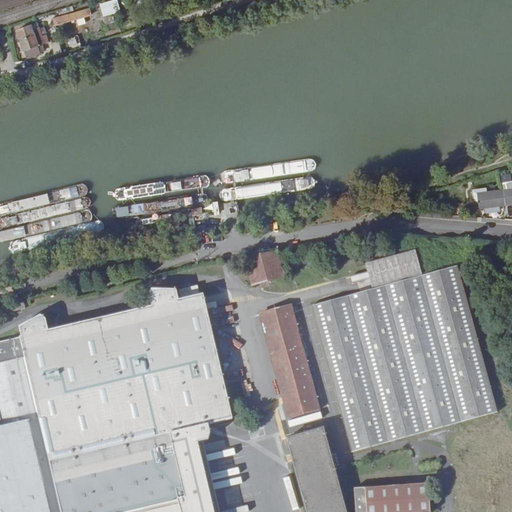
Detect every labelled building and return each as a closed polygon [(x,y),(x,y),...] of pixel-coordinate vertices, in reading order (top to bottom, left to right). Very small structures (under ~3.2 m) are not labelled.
[(113,0),(100,4),(103,17),(121,11),(117,0),(113,0)] [(86,16),(84,10),(53,19),(54,24),(86,16)] [(10,28),(17,48),(19,53),(33,48),(31,43),(38,40),(33,24),(26,27),(24,23),(10,28)] [(474,200),(479,200),(479,194),(489,194),(489,189),(474,189),(474,200)] [(501,208),(511,207),(511,193),(489,194),(479,194),(479,200),(479,208),(488,208),(488,213),(501,213),(501,208)] [(367,265),(374,288),(424,275),(418,251),(367,265)] [(253,287),(283,279),(277,253),(245,258),(253,287)] [(458,267),(313,307),(352,453),(498,413),(458,267)] [(24,337),(19,337),(51,470),(59,468),(57,461),(232,420),(202,294),(177,300),(175,290),(150,288),(150,293),(153,306),(49,330),(46,319),(42,314),(21,326),(24,337)] [(24,302),(12,306),(13,312),(26,309),(24,302)] [(292,313),(290,305),(260,314),(262,321),(292,313)] [(292,313),(262,321),(289,419),(319,411),(292,313)] [(214,333),(240,426),(258,420),(232,328),(214,333)] [(0,511),(60,511),(53,480),(51,470),(19,337),(0,342),(0,420),(1,426),(0,426),(0,511)] [(346,511),(338,479),(324,429),(287,439),(307,511),(346,511)] [(180,511),(170,473),(130,484),(128,476),(119,479),(116,465),(53,480),(60,511),(180,511)] [(431,511),(430,483),(355,488),(356,511),(431,511)]
